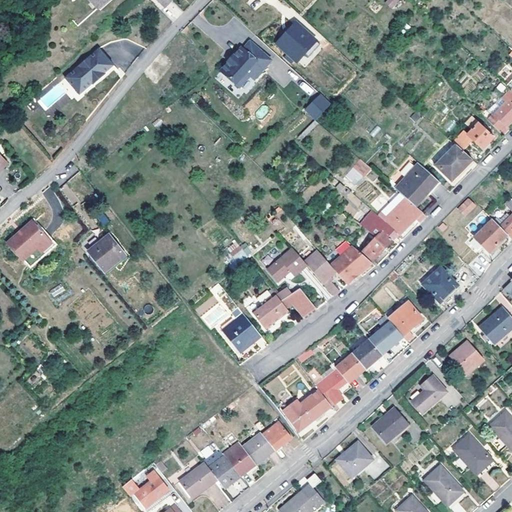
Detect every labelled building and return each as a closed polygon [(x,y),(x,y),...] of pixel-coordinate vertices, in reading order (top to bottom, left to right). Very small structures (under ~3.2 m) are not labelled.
[(89,0),(100,10),(102,8),(108,0),(89,0)] [(393,9),(399,0),(386,0),(385,3),(393,9)] [(274,43),(303,69),(323,46),(294,20),(274,43)] [(242,45),(221,69),(244,89),(271,59),(250,41),(244,47),(242,45)] [(68,74),(83,91),(92,84),(93,85),(96,81),(95,81),(101,76),(102,77),(105,74),(104,73),(114,65),(99,48),(68,74)] [(224,85),(229,80),(222,73),(217,79),(224,85)] [(79,95),(83,91),(68,74),(64,77),(79,95)] [(35,98),(45,110),(66,93),(71,98),(77,93),(62,75),(35,98)] [(309,96),(314,91),(303,81),(299,86),(309,96)] [(511,122),(511,88),(511,89),(503,99),(507,103),(496,115),(508,126),(511,122)] [(316,121),(331,104),(319,93),(304,110),(316,121)] [(507,128),(492,114),(499,106),(496,103),(483,117),(501,134),(507,128)] [(454,141),(456,143),(464,151),(475,140),(484,149),(495,138),(480,123),(469,134),(465,130),(454,141)] [(396,142),(403,148),(419,129),(413,124),(396,142)] [(452,181),(473,161),(464,151),(456,143),(448,138),(443,143),(451,150),(438,163),(436,161),(434,164),(452,181)] [(344,176),(355,186),(370,168),(359,159),(344,176)] [(405,197),(416,207),(438,180),(421,165),(399,191),(400,193),(405,197)] [(400,193),(379,215),(384,220),(405,197),(400,193)] [(384,220),(400,235),(423,212),(416,207),(405,197),(384,220)] [(476,205),(470,199),(459,210),(466,217),(476,205)] [(433,217),(441,208),(434,202),(426,212),(433,217)] [(466,217),(459,210),(456,207),(450,214),(459,223),(466,217)] [(384,220),(379,215),(374,211),(368,217),(384,231),(395,240),(400,235),(384,220)] [(21,257),(47,233),(32,217),(20,229),(21,230),(16,234),(15,233),(6,241),(21,257)] [(384,231),(368,217),(362,223),(377,238),(384,231)] [(510,238),(511,240),(511,217),(500,228),(508,236),(510,238)] [(106,218),(101,223),(105,228),(110,224),(106,218)] [(508,236),(500,228),(494,221),(471,244),(479,252),(484,247),(490,254),(508,236)] [(395,240),(384,231),(377,238),(363,252),(374,261),(395,240)] [(47,233),(21,257),(28,265),(55,241),(47,233)] [(508,236),(490,254),(492,256),(510,238),(508,236)] [(111,239),(90,255),(106,276),(127,259),(111,239)] [(242,239),(227,252),(238,265),(253,252),(242,239)] [(353,245),(331,264),(332,266),(337,271),(337,272),(347,284),(360,272),(358,270),(369,260),(353,245)] [(295,275),(308,265),(304,261),(292,247),(267,268),(277,281),(290,270),(295,275)] [(319,278),(332,266),(331,264),(318,249),(304,261),(308,265),(319,278)] [(369,260),(358,270),(360,272),(372,262),(369,260)] [(337,271),(332,266),(319,278),(334,295),(340,290),(329,277),(337,271)] [(442,268),(424,285),(442,304),(460,287),(442,268)] [(395,269),(388,276),(392,280),(399,273),(395,269)] [(50,290),(56,302),(66,297),(61,285),(50,290)] [(300,287),(281,301),(276,295),(253,312),(266,328),(288,311),(286,308),(292,304),(302,316),(316,306),(300,287)] [(424,320),(409,302),(390,319),(404,337),(408,341),(414,336),(410,332),(424,320)] [(242,312),(235,304),(228,310),(230,311),(230,314),(233,318),(242,312)] [(511,319),(504,310),(480,330),(493,347),(511,330),(511,319)] [(259,333),(242,312),(233,318),(220,329),(238,351),(259,333)] [(390,319),(387,316),(379,322),(384,329),(371,340),(380,351),(390,343),(393,346),(404,337),(390,319)] [(333,331),(315,344),(318,347),(336,334),(333,331)] [(380,351),(371,340),(354,354),(367,369),(383,355),(382,355),(380,351)] [(390,343),(380,351),(382,355),(393,346),(390,343)] [(469,344),(450,360),(466,378),(485,362),(469,344)] [(310,348),(298,356),(302,362),(314,353),(310,348)] [(367,369),(354,354),(338,368),(350,383),(367,369)] [(320,390),(333,407),(333,408),(345,398),(340,391),(349,383),(338,369),(316,386),(320,390)] [(425,392),(412,403),(422,416),(448,394),(433,377),(421,388),(425,392)] [(333,407),(320,390),(302,403),(296,408),(287,415),(301,432),(333,407)] [(293,404),(289,398),(280,405),(285,412),(294,405),(293,404)] [(302,403),(299,400),(293,404),(294,405),(296,408),(302,403)] [(294,405),(285,412),(287,415),(296,408),(294,405)] [(396,409),(372,429),(386,446),(410,425),(396,409)] [(511,446),(511,415),(509,412),(493,426),(511,446)] [(292,438),(280,422),(264,435),(276,450),(292,438)] [(276,450),(264,435),(263,434),(245,449),(257,465),(257,466),(276,450)] [(479,474),(495,460),(472,434),(456,448),(479,474)] [(224,455),(226,457),(241,477),(257,465),(245,449),(239,442),(224,455)] [(359,443),(338,461),(352,479),(373,460),(359,443)] [(226,457),(224,455),(219,447),(203,459),(206,464),(210,469),(226,457)] [(226,490),(241,477),(226,457),(210,469),(219,481),(226,490)] [(498,464),(495,460),(479,474),(482,477),(498,464)] [(219,481),(210,469),(206,464),(181,483),(193,498),(206,488),(208,490),(219,481)] [(450,506),(465,492),(442,466),(427,480),(450,506)] [(157,474),(170,490),(156,501),(159,504),(175,490),(161,471),(157,474)] [(311,485),(314,488),(322,481),(316,473),(308,480),(311,485)] [(139,474),(123,486),(130,495),(137,488),(144,481),(139,474)] [(170,490),(157,474),(152,477),(154,479),(135,495),(146,509),(156,501),(170,490)] [(281,511),(312,511),(325,502),(314,488),(311,485),(281,511)] [(206,488),(193,498),(195,500),(208,490),(206,488)] [(468,495),(465,492),(450,506),(453,509),(468,495)] [(426,511),(414,498),(398,511),(426,511)]
